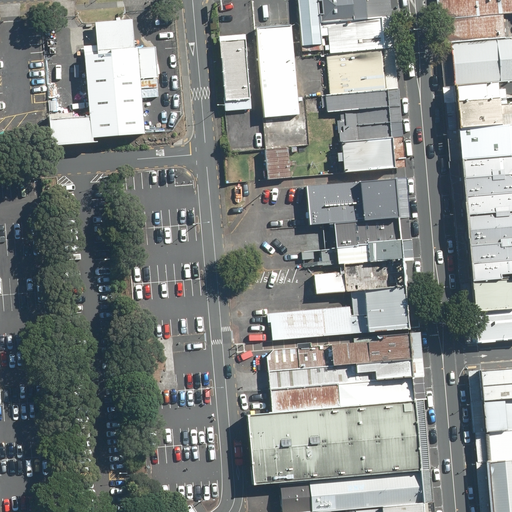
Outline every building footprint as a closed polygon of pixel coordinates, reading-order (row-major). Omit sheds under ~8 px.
[(296,0),(300,47),(319,45),(317,23),(315,0),(296,0)] [(315,0),(317,23),(326,22),(380,18),(378,0),(315,0)] [(511,0),(445,0),(447,20),(501,15),(511,13),(511,0)] [(447,20),(449,42),(503,38),(501,15),(447,20)] [(326,22),(329,53),(382,49),(380,18),(326,22)] [(294,25),(259,27),(266,118),(301,115),(294,25)] [(511,36),(503,38),(449,42),(452,86),(511,81),(511,36)] [(251,107),(245,39),(219,42),(226,110),(251,107)] [(87,117),(44,120),(46,147),(94,142),(93,137),(142,133),(135,48),(81,52),(87,117)] [(326,53),(329,95),(385,90),(382,49),(329,53),(326,53)] [(511,81),(452,86),(456,128),(511,123),(511,81)] [(329,95),(325,95),(326,112),(336,111),(368,108),(387,107),(385,90),(329,95)] [(336,111),(340,142),(389,137),(387,107),(368,108),(336,111)] [(511,123),(456,128),(459,160),(511,155),(511,123)] [(389,137),(340,142),(342,173),(392,168),(389,137)] [(290,177),(287,147),(263,149),(266,179),(290,177)] [(511,155),(459,160),(462,197),(511,193),(511,155)] [(396,218),(392,179),(305,187),(309,225),(332,223),(396,218)] [(463,215),(511,211),(511,193),(462,197),(463,215)] [(511,211),(463,215),(466,246),(511,242),(511,211)] [(332,223),(333,248),(397,242),(396,218),(332,223)] [(340,264),(399,258),(397,242),(333,248),(335,264),(340,264)] [(511,242),(466,246),(468,264),(511,260),(511,242)] [(511,260),(468,264),(469,281),(510,278),(511,277),(511,260)] [(472,312),(511,308),(511,301),(510,278),(469,281),(472,312)] [(269,313),(271,340),(404,329),(401,287),(350,291),(351,306),(269,313)] [(511,308),(472,312),(474,342),(511,338),(511,308)] [(267,372),(407,359),(405,338),(272,349),(265,358),(267,372)] [(269,389),(408,377),(407,359),(267,372),(269,389)] [(479,401),(511,397),(511,366),(476,370),(479,401)] [(269,389),(271,415),(410,402),(408,377),(269,389)] [(511,397),(479,401),(481,431),(511,428),(511,397)] [(271,415),(244,417),(250,485),(277,482),(416,470),(410,402),(271,415)] [(511,428),(481,431),(484,461),(511,458),(511,428)] [(488,511),(511,511),(511,458),(484,461),(488,511)] [(418,501),(416,470),(277,482),(279,511),(292,511),(320,510),(341,508),(418,501)] [(341,508),(341,511),(419,511),(418,501),(341,508)]
